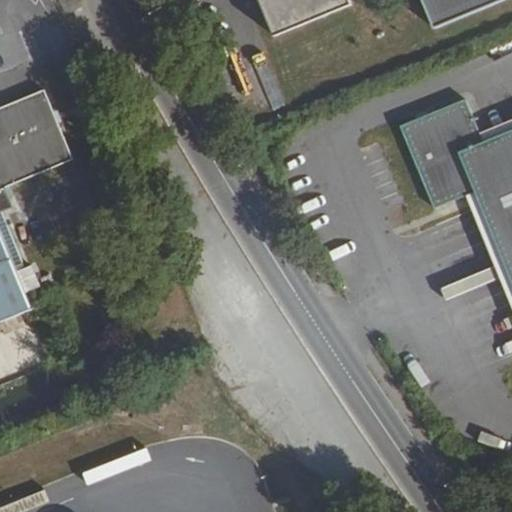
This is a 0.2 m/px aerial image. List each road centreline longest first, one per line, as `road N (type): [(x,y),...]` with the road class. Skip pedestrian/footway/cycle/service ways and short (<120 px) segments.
road 1 (tertiary): [(426,511),(159,100),(112,0)]
road 2 (unknown): [(373,301),(314,176),(313,134),(323,121),(511,46)]
road 3 (unknown): [(373,301),(430,379),(467,403),(511,415)]
